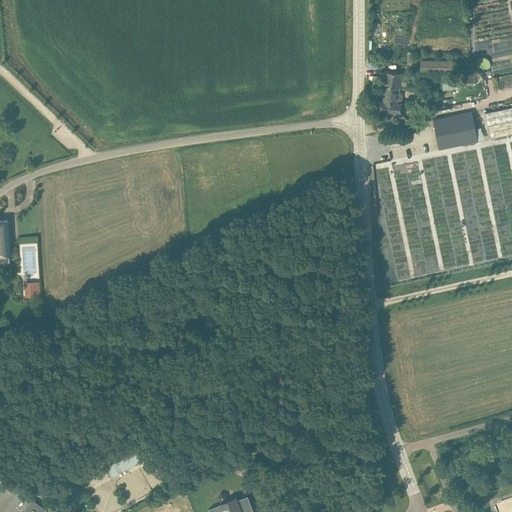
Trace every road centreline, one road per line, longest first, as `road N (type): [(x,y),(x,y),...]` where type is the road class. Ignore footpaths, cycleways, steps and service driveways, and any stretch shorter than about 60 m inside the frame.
road 1 (unclassified): [(0,193),(79,160),(199,138),(359,123)]
road 2 (tertiary): [(397,451),(372,342),(359,123)]
road 3 (track): [(292,459),(234,462),(131,511)]
road 4 (tertiary): [(359,123),(358,0)]
